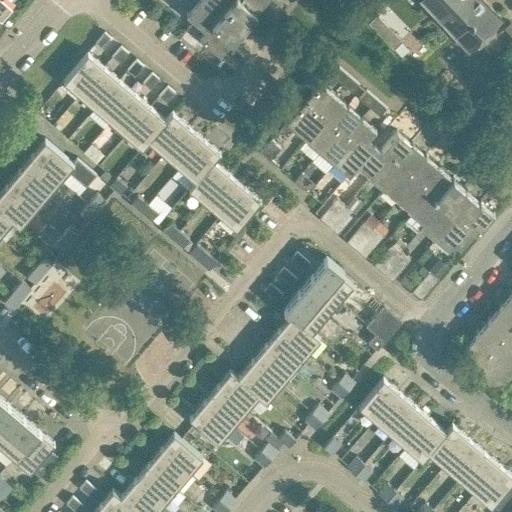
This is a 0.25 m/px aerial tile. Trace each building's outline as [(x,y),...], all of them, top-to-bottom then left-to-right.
[(220,52),(233,37),(213,21),(218,15),(200,0),(195,0),(186,11),(194,17),(180,34),(199,49),(206,40),(220,52)] [(233,37),(245,23),(225,6),(230,0),(229,0),(200,0),(218,15),(213,21),(233,37)] [(245,23),(257,9),(246,0),(229,0),(230,0),(225,6),(245,23)] [(246,0),(257,9),(264,0),(246,0)] [(501,17),(484,0),(424,0),(469,47),(501,17)] [(103,46),(112,36),(105,29),(96,40),(103,46)] [(120,60),(129,50),(121,43),(112,54),(120,60)] [(80,92),(104,63),(88,49),(63,78),(80,92)] [(135,74),(144,63),(137,57),(127,67),(135,74)] [(95,105),(120,76),(104,63),(80,92),(95,105)] [(343,82),(350,73),(339,64),(332,73),(343,82)] [(150,87),(159,76),(152,70),(143,80),(150,87)] [(350,73),(343,82),(353,90),(360,82),(350,73)] [(105,125),(111,118),(135,90),(120,76),(95,105),(96,106),(90,113),(105,125)] [(319,110),(335,91),(320,78),(302,99),(280,126),(288,132),(294,125),(308,137),(326,117),(319,110)] [(166,100),(175,89),(168,83),(159,94),(166,100)] [(371,105),(378,97),(367,88),(360,96),(371,105)] [(127,132),(151,103),(135,90),(111,118),(127,132)] [(333,122),(349,103),(335,91),(319,110),(326,117),(308,137),(322,149),(340,129),(333,122)] [(378,97),(371,105),(380,113),(387,105),(378,97)] [(166,116),(151,103),(127,132),(142,145),(149,138),(148,137),(166,116)] [(347,134),(363,115),(349,103),(333,122),(340,129),(322,149),(336,160),(353,140),(347,134)] [(164,151),(189,122),(173,108),(166,116),(148,137),(149,138),(164,151)] [(358,162),(375,141),(368,136),(376,126),(363,115),(347,134),(353,140),(336,160),(349,172),(358,162)] [(180,164),(205,135),(189,122),(164,151),(180,164)] [(396,159),(412,140),(397,128),(381,147),(375,141),(358,162),(372,174),(390,154),(396,159)] [(214,156),(214,157),(221,149),(205,135),(180,164),(195,177),(196,178),(214,156)] [(31,152),(60,177),(67,168),(86,184),(97,172),(77,155),(73,160),(45,136),(31,152)] [(261,148),(271,157),(281,146),(271,137),(261,148)] [(409,171),(426,152),(412,140),(396,159),(390,154),(372,174),(385,186),(403,165),(409,171)] [(47,192),(60,177),(31,152),(18,168),(47,192)] [(424,183),(440,164),(426,152),(409,171),(403,165),(385,186),(400,198),(417,178),(424,183)] [(229,170),(214,157),(214,156),(196,178),(195,177),(189,185),(205,199),(229,170)] [(438,195),(454,176),(440,164),(424,183),(417,178),(400,198),(414,210),(431,190),(438,195)] [(33,208),(47,192),(18,168),(5,184),(33,208)] [(221,212),(245,183),(229,170),(205,199),(221,212)] [(109,182),(120,192),(127,183),(117,174),(109,182)] [(451,206),(467,187),(454,176),(438,195),(431,190),(414,210),(426,221),(427,221),(444,201),(451,206)] [(221,212),(237,226),(261,197),(245,183),(221,212)] [(20,224),(33,208),(5,184),(0,189),(0,206),(13,217),(12,218),(20,224)] [(465,218),(481,199),(467,187),(451,206),(444,201),(427,221),(426,221),(421,227),(435,239),(458,213),(465,218)] [(97,208),(106,198),(97,191),(89,201),(97,208)] [(141,210),(148,201),(138,192),(131,201),(141,210)] [(328,223),(346,203),(337,195),(319,215),(328,223)] [(448,250),(453,244),(454,245),(470,225),(477,231),(494,211),(481,199),(465,218),(458,213),(435,239),(448,250)] [(88,218),(97,208),(89,201),(80,212),(88,218)] [(141,210),(152,218),(159,210),(148,201),(141,210)] [(338,231),(339,230),(355,211),(346,203),(328,223),(338,231)] [(0,206),(0,232),(12,218),(13,217),(0,206)] [(356,247),(374,226),(364,218),(347,239),(356,247)] [(173,236),(180,228),(169,219),(162,227),(173,236)] [(70,239),(79,229),(71,222),(62,232),(70,239)] [(365,255),(366,253),(383,234),(374,226),(356,247),(365,255)] [(183,245),(184,244),(190,237),(180,228),(173,236),(183,245)] [(62,250),(70,239),(62,232),(53,243),(62,250)] [(209,267),(217,258),(197,241),(189,250),(209,267)] [(384,271),(402,250),(392,242),(374,262),(384,271)] [(297,248),(291,256),(304,267),(310,260),(297,248)] [(392,278),(396,274),(410,257),(402,250),(384,271),(392,278)] [(44,271),(53,260),(44,253),(35,264),(44,271)] [(340,273),(344,268),(327,253),(310,273),(339,298),(351,283),(340,273)] [(35,281),(44,271),(35,264),(27,274),(35,281)] [(284,264),(277,271),(291,283),(297,275),(284,264)] [(421,297),(421,296),(439,276),(429,268),(412,289),(421,297)] [(325,314),(339,298),(310,273),(297,289),(325,314)] [(13,306),(31,286),(21,278),(4,298),(13,306)] [(264,287),(277,298),(277,299),(283,291),(270,280),(264,287)] [(312,329),(313,328),(325,314),(297,289),(283,305),(291,311),(312,329)] [(511,292),(510,291),(498,305),(511,317),(511,292)] [(376,331),(393,310),(383,303),(366,323),(376,331)] [(511,351),(511,317),(498,305),(486,319),(507,337),(502,343),(511,351)] [(393,310),(376,331),(385,339),(402,318),(393,310)] [(320,335),(313,328),(312,329),(291,311),(278,326),(307,350),(320,335)] [(509,372),(511,368),(511,351),(502,343),(507,337),(486,319),(475,332),(496,350),(491,356),(509,372)] [(294,366),(307,350),(278,326),(265,342),(294,366)] [(377,348),(385,339),(376,331),(368,340),(377,348)] [(496,388),(509,372),(491,356),(496,350),(475,332),(462,347),(481,363),(475,370),(496,388)] [(280,382),(294,366),(265,342),(251,357),(280,382)] [(352,376),(360,368),(345,355),(337,365),(344,371),(352,376)] [(266,398),(280,382),(251,357),(238,373),(259,391),(258,392),(266,398)] [(238,373),(230,366),(216,383),(245,408),(258,392),(259,391),(238,373)] [(356,379),(352,376),(344,371),(331,386),(342,395),(356,379)] [(375,416),(399,387),(383,374),(359,403),(375,416)] [(232,423),(245,408),(216,383),(203,399),(232,423)] [(391,430),(415,401),(399,387),(375,416),(391,430)] [(0,439),(23,412),(6,398),(0,405),(0,439)] [(218,439),(232,423),(203,399),(189,414),(218,439)] [(312,409),(322,418),(329,410),(318,401),(312,409)] [(407,443),(431,415),(415,401),(391,430),(407,443)] [(315,426),(322,418),(312,409),(305,417),(315,426)] [(0,442),(14,455),(39,426),(23,412),(0,439),(0,442)] [(429,449),(446,427),(431,415),(407,443),(422,457),(429,449)] [(444,462),(468,434),(452,420),(446,427),(429,449),(444,462)] [(40,475),(58,454),(49,446),(55,440),(39,426),(14,455),(30,468),(31,467),(40,475)] [(289,445),(296,436),(285,428),(278,436),(289,445)] [(160,445),(189,470),(203,454),(174,429),(160,445)] [(332,451),(333,450),(341,441),(333,434),(324,444),(332,451)] [(468,434),(444,462),(460,476),(484,447),(468,434)] [(261,447),(272,456),(278,448),(268,439),(261,447)] [(176,486),(189,470),(160,445),(147,461),(176,486)] [(265,464),(272,456),(261,447),(254,455),(265,464)] [(476,489),(500,461),(484,447),(460,476),(476,489)] [(355,471),(364,461),(356,454),(347,464),(355,471)] [(162,501),(176,486),(147,461),(134,477),(162,501)] [(363,478),(365,476),(372,467),(364,461),(355,471),(363,478)] [(502,510),(511,497),(511,470),(500,461),(476,489),(492,503),(492,502),(502,510)] [(86,477),(80,485),(90,494),(97,486),(86,477)] [(142,511),(153,511),(162,501),(134,477),(121,492),(120,492),(141,510),(141,511),(142,511)] [(387,498),(396,488),(388,481),(379,491),(387,498)] [(120,492),(121,492),(113,485),(99,502),(111,511),(140,511),(141,511),(141,510),(120,492)] [(237,497),(235,496),(226,488),(219,496),(230,505),(237,497)] [(395,505),(401,497),(404,495),(396,488),(387,498),(395,505)] [(73,493),(66,500),(77,509),(83,502),(73,493)] [(221,511),(223,511),(230,505),(219,496),(212,504),(221,511)] [(511,511),(511,497),(502,510),(503,511),(511,511)] [(418,511),(428,511),(433,507),(425,500),(416,510),(418,511)] [(111,511),(99,502),(90,511),(111,511)]
